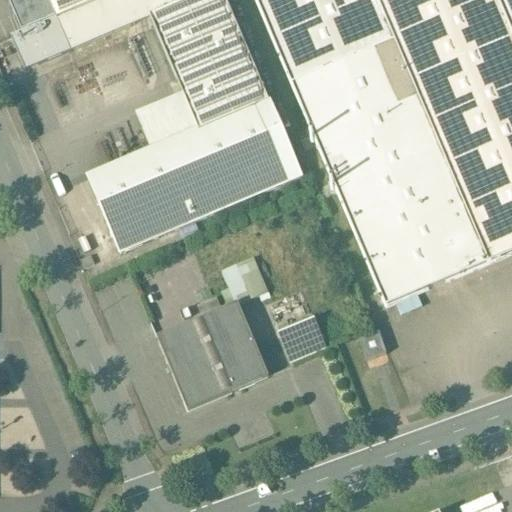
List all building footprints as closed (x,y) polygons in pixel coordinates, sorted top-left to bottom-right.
[(56,20),(46,0),(12,0),(27,33),(56,20)] [(46,0),(56,20),(57,23),(110,0),(46,0)] [(110,0),(57,23),(71,52),(149,18),(190,0),(110,0)] [(224,0),(190,0),(149,18),(183,97),(200,133),(268,103),(224,0)] [(511,0),(255,0),(387,308),(511,257),(511,0)] [(183,97),(138,118),(149,154),(200,133),(183,97)] [(149,154),(89,180),(124,262),(303,185),(268,103),(200,133),(149,154)] [(261,256),(224,271),(237,304),(274,289),(261,256)] [(237,304),(155,337),(186,411),(269,377),(237,304)] [(315,321),(276,332),(285,364),(324,352),(315,321)]
